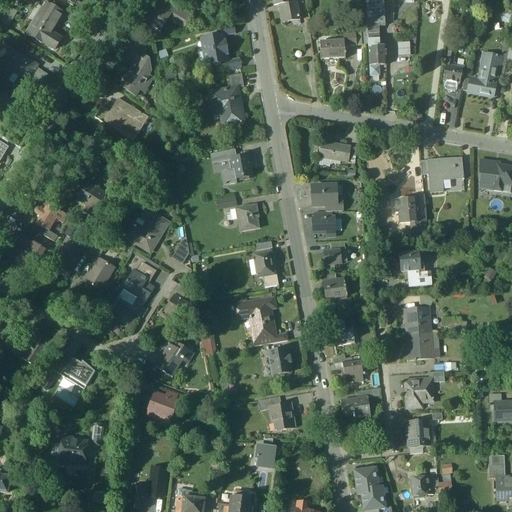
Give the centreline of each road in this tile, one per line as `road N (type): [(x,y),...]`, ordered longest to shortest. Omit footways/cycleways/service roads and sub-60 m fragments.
road 1 (tertiary): [(270,110),(343,511)]
road 2 (residential): [(511,151),(270,110)]
road 3 (residential): [(122,0),(0,196)]
road 4 (residential): [(0,291),(126,370),(133,357)]
